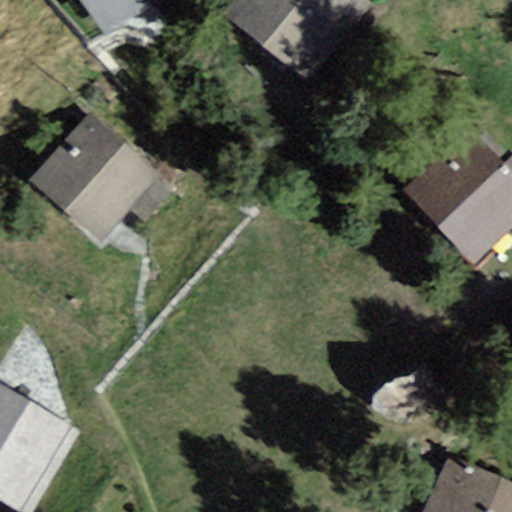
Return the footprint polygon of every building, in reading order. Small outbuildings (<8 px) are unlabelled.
[(75,0),(100,34),(147,0),(75,0)] [(357,6),(350,0),(214,0),(211,5),(297,77),(357,6)] [(138,181),(77,126),(27,184),(88,240),(138,181)] [(511,183),(462,130),(399,189),(459,254),(511,204),(511,183)] [(0,511),(26,511),(77,435),(0,396),(0,511)] [(511,511),(511,480),(442,449),(413,511),(511,511)]
